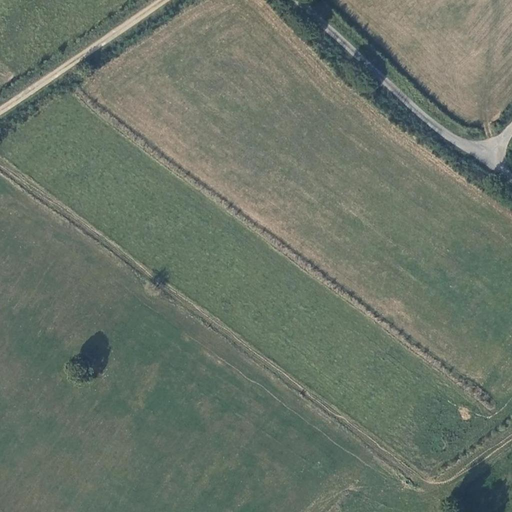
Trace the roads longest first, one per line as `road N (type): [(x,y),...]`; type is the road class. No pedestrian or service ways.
road 1 (unclassified): [(495,145),(455,142),(300,0)]
road 2 (track): [(166,0),(0,111)]
